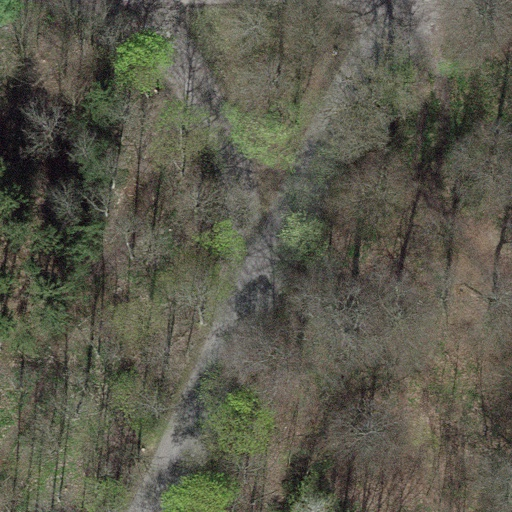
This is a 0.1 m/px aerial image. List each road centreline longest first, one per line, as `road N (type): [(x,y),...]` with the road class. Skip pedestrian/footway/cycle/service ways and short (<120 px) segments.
road 1 (track): [(258,279),(216,114),(177,57),(104,0)]
road 2 (track): [(412,0),(258,279)]
road 3 (track): [(258,279),(153,511)]
